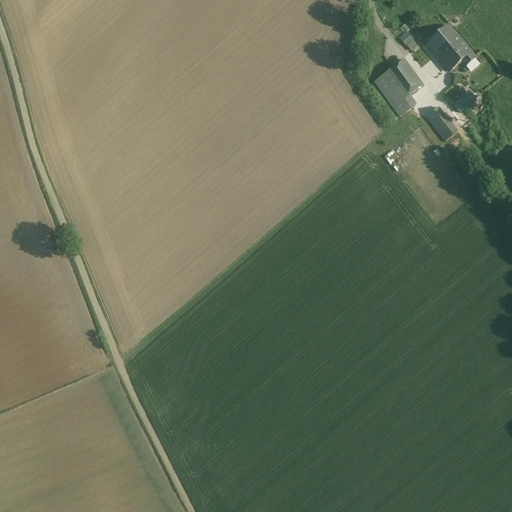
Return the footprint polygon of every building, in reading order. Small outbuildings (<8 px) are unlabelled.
[(476,59),(450,28),(427,47),(450,73),(462,63),(466,68),(476,59)] [(411,52),(418,46),(407,33),(400,39),(411,52)] [(424,88),(405,62),(406,62),(406,61),(386,76),(404,102),(409,98),(424,88)] [(404,102),(386,76),(375,84),(401,118),(416,107),(409,98),(404,102)] [(468,90),(452,105),(460,114),(477,99),(468,90)] [(439,109),(426,119),(430,124),(442,114),(439,109)] [(457,134),(442,114),(430,124),(445,143),(457,134)]
